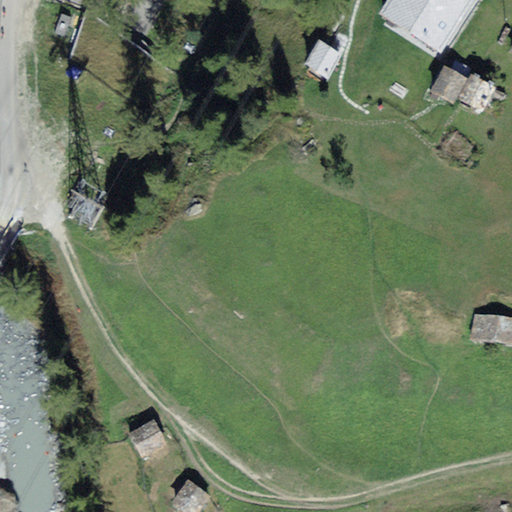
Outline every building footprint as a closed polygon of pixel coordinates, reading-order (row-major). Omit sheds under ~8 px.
[(176,49),(109,0),(67,0),(57,40),(143,102),(176,49)] [(367,0),(360,14),(430,54),(460,0),(367,0)] [(511,23),(499,48),(511,55),(511,23)] [(334,50),(306,37),(292,66),(321,79),(334,50)] [(455,74),(431,63),(420,89),(444,100),(455,74)] [(487,84),(464,70),(449,96),(472,110),(487,84)] [(511,329),(511,323),(464,312),(457,340),(507,352),(511,329)] [(146,416),(114,432),(129,461),(161,446),(146,416)] [(177,475),(157,500),(171,511),(194,511),(206,497),(177,475)]
